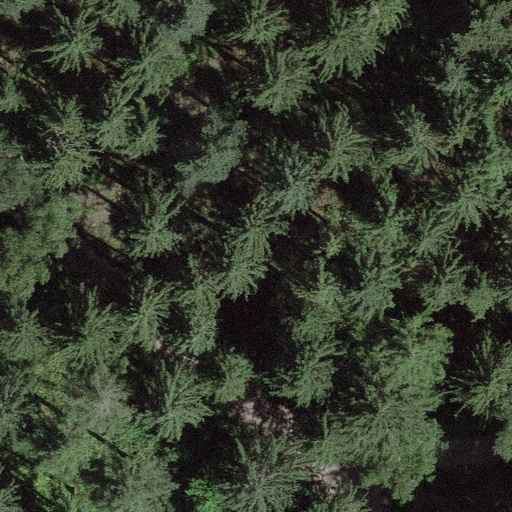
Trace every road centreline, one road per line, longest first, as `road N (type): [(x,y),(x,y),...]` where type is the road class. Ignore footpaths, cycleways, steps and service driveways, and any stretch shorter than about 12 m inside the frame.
road 1 (unclassified): [(346,458),(253,406),(0,160)]
road 2 (unclassified): [(346,458),(511,437)]
